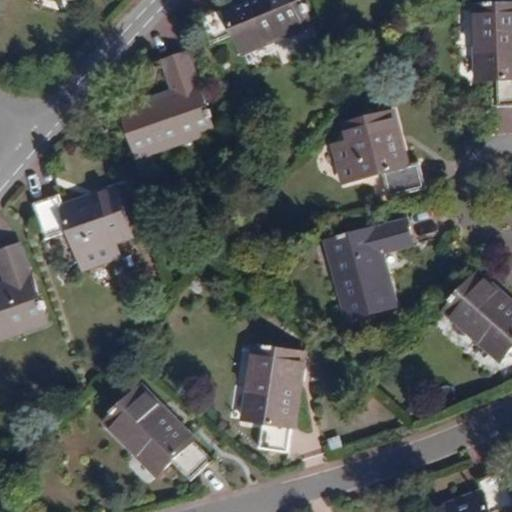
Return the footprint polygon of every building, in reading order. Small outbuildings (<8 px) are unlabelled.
[(312,23),(302,0),(238,0),(225,5),(225,8),(202,17),(213,43),(235,36),(242,52),(270,43),(269,39),(312,23)] [(511,8),(483,8),(483,49),(476,50),(477,82),(498,82),(498,107),(511,107),(511,8)] [(209,128),(184,55),(162,62),(171,92),(121,110),(132,147),(167,135),(169,141),(209,128)] [(365,209),(425,193),(418,165),(405,169),(392,117),(367,123),(371,142),(333,153),(343,190),(359,187),(365,209)] [(130,236),(113,189),(61,208),(57,196),(33,205),(45,239),(71,231),(84,267),(119,256),(115,242),(130,236)] [(412,249),(406,226),(333,246),(343,283),(335,286),(345,326),(400,311),(386,256),(412,249)] [(47,317),(22,245),(0,252),(0,261),(7,283),(0,285),(0,338),(23,331),(21,326),(47,317)] [(511,308),(500,299),(471,335),(477,341),(474,346),(499,366),(511,350),(511,308)] [(324,370),(280,353),(266,392),(262,391),(251,421),(270,430),(261,455),(284,464),(294,440),(298,441),(324,370)] [(194,439),(143,388),(110,421),(139,450),(137,454),(159,475),(173,462),(192,481),(211,462),(192,442),(194,439)] [(511,511),(511,506),(501,476),(472,486),(475,498),(435,511),(511,511)]
